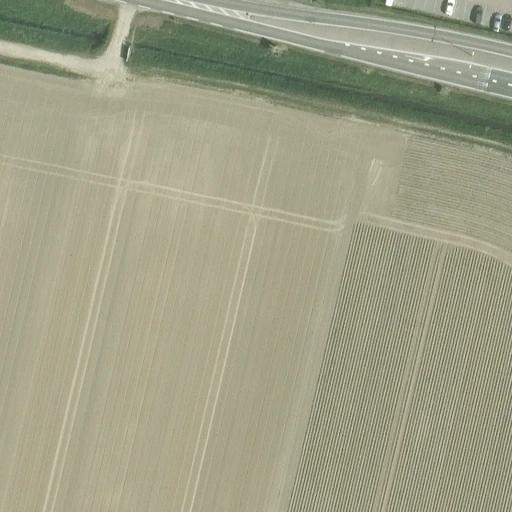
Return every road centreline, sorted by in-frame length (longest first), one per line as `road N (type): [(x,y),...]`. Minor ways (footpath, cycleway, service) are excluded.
road 1 (track): [(111,71),(237,90),(511,152)]
road 2 (secondary): [(135,0),(511,92)]
road 3 (secondary): [(511,51),(207,0)]
road 4 (track): [(0,46),(111,71),(127,0)]
